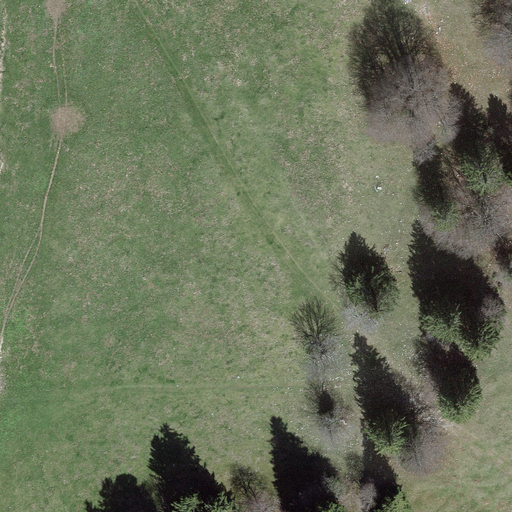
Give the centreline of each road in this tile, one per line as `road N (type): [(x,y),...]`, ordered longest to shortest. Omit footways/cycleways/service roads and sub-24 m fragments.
road 1 (track): [(158,0),(280,214),(394,371)]
road 2 (track): [(41,0),(49,141),(26,301),(0,359)]
road 3 (track): [(394,371),(511,473)]
